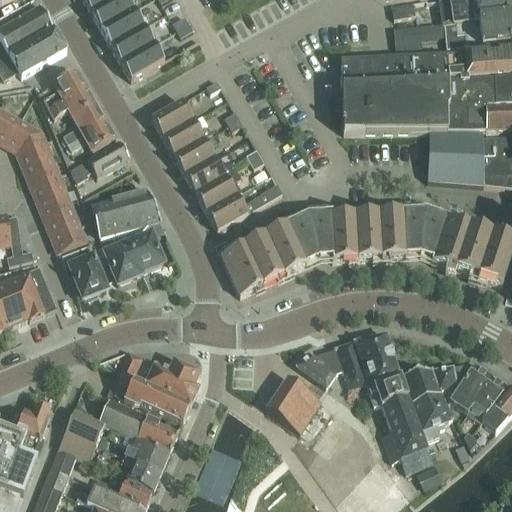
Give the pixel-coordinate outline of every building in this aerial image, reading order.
[(0,0),(0,8),(14,0),(0,0)] [(79,0),(90,17),(119,0),(79,0)] [(119,0),(90,17),(100,34),(133,15),(124,0),(119,0)] [(170,0),(159,0),(156,2),(160,9),(172,2),(170,0)] [(441,32),(444,32),(511,22),(511,7),(509,0),(478,0),(437,6),(441,32)] [(391,13),(393,25),(414,22),(412,9),(391,13)] [(0,33),(0,80),(2,84),(16,77),(20,83),(66,57),(40,12),(0,33)] [(100,34),(110,51),(143,32),(133,15),(100,34)] [(184,22),(172,29),(176,36),(188,29),(184,22)] [(511,22),(444,32),(446,55),(511,48),(511,22)] [(188,29),(176,36),(180,43),(192,36),(188,29)] [(438,48),(437,30),(388,32),(389,50),(438,48)] [(110,51),(120,68),(153,49),(143,32),(110,51)] [(153,49),(120,68),(130,86),(162,68),(164,67),(153,49)] [(429,139),(429,140),(447,140),(446,112),(485,111),(511,110),(511,83),(465,87),(465,82),(511,79),(511,52),(495,55),(496,62),(488,63),(487,55),(464,58),(464,57),(462,57),(462,62),(446,62),(446,63),(370,64),(341,65),(341,100),(342,129),(341,129),(341,132),(342,132),(342,140),(429,139)] [(45,103),(51,113),(86,93),(76,76),(52,90),(56,97),(45,103)] [(205,92),(209,99),(219,93),(215,86),(205,92)] [(68,118),(72,125),(97,111),(86,93),(51,113),(58,124),(68,118)] [(151,124),(162,143),(192,126),(181,107),(151,124)] [(62,141),(67,150),(106,127),(97,111),(72,125),(76,133),(62,141)] [(511,113),(485,115),(485,111),(446,112),(447,140),(481,140),(481,138),(511,137),(511,113)] [(0,114),(0,149),(4,151),(18,124),(0,114)] [(223,123),(227,131),(237,125),(233,118),(223,123)] [(40,137),(18,124),(4,151),(16,158),(44,147),(40,137)] [(237,125),(227,131),(231,137),(241,131),(237,125)] [(192,126),(162,143),(173,162),(211,140),(205,131),(198,135),(192,126)] [(106,127),(67,150),(70,156),(81,150),(82,151),(85,149),(91,159),(116,144),(106,127)] [(211,140),(173,162),(183,181),(214,163),(208,153),(216,149),(211,140)] [(429,188),(482,192),(483,183),(511,179),(511,143),(481,145),(481,140),(447,140),(429,140),(429,175),(429,188)] [(51,163),(44,147),(16,158),(23,175),(51,163)] [(96,184),(128,166),(118,148),(85,166),(68,175),(75,189),(87,183),(86,180),(92,176),(96,184)] [(244,161),(249,168),(259,162),(255,155),(244,161)] [(259,162),(249,168),(252,174),(262,168),(259,162)] [(58,180),(51,163),(23,175),(30,192),(58,180)] [(214,163),(183,181),(194,199),(235,176),(230,167),(220,173),(214,163)] [(235,176),(194,199),(205,218),(240,197),(235,187),(240,184),(235,176)] [(511,179),(483,183),(482,192),(511,194),(511,179)] [(65,197),(58,180),(30,192),(36,208),(65,197)] [(235,201),(205,218),(216,237),(281,200),(276,190),(259,200),(260,201),(242,211),(235,201)] [(72,213),(65,197),(36,208),(43,225),(72,213)] [(111,241),(133,235),(159,228),(146,197),(91,211),(99,244),(111,241)] [(79,230),(72,213),(43,225),(50,242),(79,230)] [(239,303),(262,292),(283,282),(306,271),(305,269),(317,263),(331,262),(331,268),(356,266),(380,265),(406,263),(406,261),(419,260),(432,264),(430,269),(454,277),(477,285),(501,292),(511,262),(511,258),(511,248),(491,241),(468,234),(447,227),(448,225),(425,217),(402,218),(378,219),(354,221),(331,222),(331,219),(307,221),(286,231),(264,241),(243,251),(220,262),(221,265),(239,303)] [(6,220),(4,221),(6,230),(17,229),(16,221),(6,223),(6,220)] [(4,221),(0,221),(0,252),(4,252),(5,262),(6,262),(10,261),(9,254),(8,246),(7,238),(6,230),(4,221)] [(18,236),(17,229),(6,230),(7,238),(18,236)] [(86,248),(79,230),(50,242),(57,260),(86,248)] [(20,244),(18,236),(7,238),(8,246),(20,244)] [(150,239),(127,249),(140,280),(141,280),(140,278),(150,274),(150,276),(160,272),(160,270),(163,269),(150,239)] [(21,252),(20,244),(8,246),(9,254),(21,252)] [(140,280),(127,249),(104,258),(117,290),(140,280)] [(10,261),(14,260),(22,258),(21,252),(9,254),(10,261)] [(23,258),(25,267),(33,265),(31,256),(23,258)] [(14,260),(16,269),(25,267),(23,258),(22,258),(14,260)] [(14,260),(10,261),(6,262),(8,271),(16,269),(14,260)] [(91,261),(82,265),(68,271),(81,305),(105,295),(91,261)] [(0,337),(1,338),(0,336),(28,325),(28,327),(44,320),(55,315),(38,273),(28,277),(28,276),(0,287),(0,337)] [(335,354),(343,376),(392,363),(385,341),(353,348),(335,354)] [(332,379),(343,376),(335,354),(312,362),(310,360),(295,373),(324,394),(333,381),(332,379)] [(127,357),(117,380),(121,382),(120,382),(132,388),(133,386),(143,364),(127,357)] [(392,363),(343,376),(349,393),(366,387),(369,395),(366,395),(372,413),(380,410),(391,439),(382,443),(391,469),(399,465),(404,479),(429,469),(399,386),(400,382),(399,383),(392,363)] [(144,393),(189,413),(198,395),(193,392),(199,379),(173,367),(169,377),(155,370),(144,393)] [(472,372),(470,372),(459,390),(459,391),(448,408),(466,419),(490,381),(474,369),(472,372)] [(431,375),(400,382),(399,386),(429,469),(431,468),(424,449),(438,443),(435,436),(444,433),(443,429),(452,426),(438,396),(459,390),(470,372),(462,373),(461,372),(452,374),(452,373),(431,377),(431,375)] [(504,391),(490,381),(466,419),(480,427),(504,391)] [(190,413),(189,413),(144,393),(120,382),(111,402),(123,408),(134,413),(139,412),(181,432),(190,413)] [(265,416),(268,418),(299,438),(320,407),(287,385),(265,416)] [(511,418),(511,396),(504,391),(480,427),(495,438),(506,425),(511,419),(511,418)] [(109,407),(99,428),(104,430),(142,449),(168,460),(178,438),(109,407)] [(40,445),(51,417),(34,410),(31,418),(23,415),(15,435),(0,429),(0,491),(22,500),(37,461),(22,456),(28,441),(40,445)] [(73,416),(64,438),(96,451),(104,430),(99,428),(73,416)] [(64,438),(57,457),(72,464),(73,464),(87,470),(94,452),(95,453),(96,451),(64,438)] [(258,448),(254,459),(280,469),(284,458),(258,448)] [(160,478),(168,460),(142,449),(138,458),(127,453),(123,462),(160,478)] [(57,457),(50,475),(65,482),(72,464),(57,457)] [(98,462),(94,470),(105,476),(109,468),(98,462)] [(152,497),(160,478),(123,462),(119,472),(130,477),(126,486),(152,497)] [(435,471),(417,480),(424,495),(442,486),(435,471)] [(50,475),(43,492),(59,499),(65,482),(50,475)] [(117,504),(133,511),(146,511),(150,502),(123,490),(117,504)] [(43,492),(36,508),(43,511),(53,511),(59,499),(43,492)] [(87,511),(133,511),(117,504),(94,494),(90,502),(80,497),(75,506),(87,511)]
